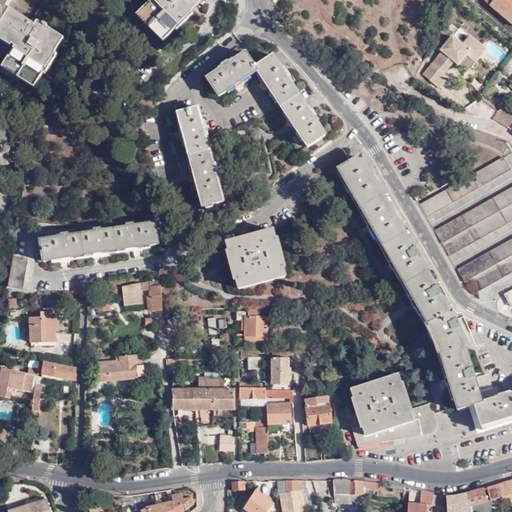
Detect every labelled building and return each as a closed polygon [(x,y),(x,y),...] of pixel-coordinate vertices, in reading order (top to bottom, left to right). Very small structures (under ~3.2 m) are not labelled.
[(0,0),(0,27),(15,3),(11,1),(11,0),(0,0)] [(151,0),(137,15),(163,40),(201,0),(151,0)] [(511,0),(484,0),(511,22),(511,0)] [(15,3),(0,27),(0,37),(1,38),(11,44),(16,35),(23,39),(7,66),(37,85),(70,31),(52,21),(54,18),(48,15),(46,17),(41,14),(40,17),(15,3)] [(454,60),(458,64),(466,54),(474,61),(485,49),(469,35),(462,44),(452,36),(441,49),(442,50),(423,74),(439,87),(448,76),(443,72),(450,65),(447,63),(451,58),(454,60)] [(255,66),(245,52),(230,62),(228,60),(219,66),(221,68),(206,78),(218,97),(238,84),(257,71),(270,91),(294,127),(307,147),(326,135),(315,119),(316,118),(311,111),(310,112),(289,80),(291,79),(285,72),(284,72),(273,54),(255,66)] [(476,111),(493,117),(497,106),(479,100),(476,111)] [(203,207),(223,202),(216,176),(218,175),(216,167),(214,168),(205,133),(207,133),(205,125),(203,126),(198,107),(178,113),(184,134),(196,180),(203,207)] [(511,123),(511,116),(501,109),(493,120),(508,129),(511,123)] [(511,169),(504,156),(421,204),(428,216),(511,169)] [(511,393),(505,396),(504,394),(499,396),(496,387),(493,388),(488,375),(476,378),(473,369),(471,369),(464,348),(467,347),(461,329),(452,310),(448,311),(441,299),(444,297),(438,287),(435,288),(419,261),(422,259),(416,248),(413,249),(395,219),(398,217),(393,208),(390,210),(372,180),(375,178),(370,169),(367,171),(359,157),(338,168),(350,189),(371,226),(392,262),(402,279),(414,300),(426,319),(434,340),(439,351),(449,382),(458,410),(474,405),(482,428),(508,419),(511,418),(511,393)] [(450,255),(511,220),(511,187),(436,230),(450,255)] [(289,218),(299,206),(289,197),(279,209),(289,218)] [(218,224),(216,215),(205,218),(207,226),(218,224)] [(158,243),(155,223),(134,226),(134,224),(126,225),(126,227),(103,231),(103,228),(93,230),(94,232),(71,236),(71,233),(61,234),(61,237),(40,240),(43,261),(65,258),(100,252),(133,247),(158,243)] [(276,239),(274,229),(248,236),(225,241),(228,252),(230,252),(233,263),(230,263),(232,271),(235,270),(237,281),(236,281),(239,290),(286,278),(283,269),(275,239),(276,239)] [(511,272),(511,238),(458,269),(465,282),(472,278),(479,291),(511,272)] [(27,260),(14,257),(8,286),(23,289),(27,260)] [(121,286),(122,304),(144,303),(144,305),(150,305),(151,311),(157,311),(157,310),(153,311),(150,282),(158,281),(158,280),(148,280),(121,286)] [(159,285),(158,285),(158,281),(150,282),(153,311),(157,310),(161,310),(159,286),(159,285)] [(18,307),(17,298),(8,298),(8,307),(18,307)] [(110,299),(97,300),(98,311),(111,310),(110,299)] [(59,331),(58,312),(41,313),(41,317),(30,317),(31,342),(57,341),(56,331),(59,331)] [(244,313),(235,312),(235,321),(244,322),(244,313)] [(268,317),(246,316),(246,336),(268,337),(268,317)] [(298,319),(275,326),(275,334),(297,327),(296,324),(298,323),(298,319)] [(289,352),(273,352),(273,384),(288,384),(289,352)] [(145,375),(143,353),(117,355),(117,360),(97,362),(97,364),(97,367),(98,371),(98,381),(139,377),(139,375),(145,375)] [(258,381),(267,381),(266,358),(250,357),(250,369),(258,369),(258,381)] [(76,382),(77,367),(40,360),(39,369),(38,373),(38,375),(37,384),(42,385),(43,381),(43,376),(57,379),(63,380),(76,382)] [(198,360),(168,360),(169,370),(197,371),(198,360)] [(38,375),(38,373),(39,369),(29,368),(29,373),(1,368),(0,373),(0,399),(9,402),(12,389),(32,392),(35,375),(38,375)] [(401,385),(397,375),(375,383),(351,390),(354,397),(355,397),(364,427),(355,430),(360,445),(429,433),(432,432),(436,427),(436,423),(430,406),(408,412),(399,385),(401,385)] [(57,379),(43,376),(43,381),(76,387),(76,382),(63,380),(57,379)] [(173,390),(172,409),(235,409),(235,390),(231,389),(224,390),(224,379),(199,378),(199,390),(173,390)] [(267,395),(267,391),(267,383),(240,382),(240,400),(257,399),(267,399),(267,395)] [(37,384),(33,409),(39,411),(42,385),(37,384)] [(294,402),(294,391),(267,391),(267,395),(273,394),(273,398),(281,397),(282,397),(289,396),(290,403),(294,402)] [(332,423),(329,398),(307,401),(309,425),(332,423)] [(292,423),(290,403),(267,404),(267,406),(268,415),(268,420),(268,422),(268,425),(292,423)] [(335,410),(337,426),(347,424),(345,409),(335,410)] [(450,425),(463,421),(460,410),(446,414),(450,425)] [(257,453),(269,453),(268,425),(268,422),(241,422),(241,428),(247,428),(247,431),(257,431),(257,436),(257,453)] [(220,450),(234,451),(234,435),(220,435),(220,450)] [(51,438),(38,437),(37,452),(50,453),(51,438)] [(361,489),(367,489),(368,482),(361,481),(346,480),(333,480),(335,503),(361,504),(361,489)] [(503,495),(503,498),(511,500),(511,480),(501,484),(502,487),(502,493),(503,495)] [(243,489),(243,481),(231,482),(231,490),(243,489)] [(308,492),(306,481),(277,481),(278,494),(280,494),(283,511),(304,511),(303,496),(302,492),(308,492)] [(380,491),(382,484),(373,483),(368,482),(367,489),(380,491)] [(501,496),(503,495),(502,493),(502,487),(488,491),(491,501),(488,502),(484,490),(481,491),(467,494),(471,511),(472,511),(482,509),(482,511),(490,511),(491,502),(501,499),(501,498),(501,496)] [(432,506),(435,495),(411,489),(409,501),(408,511),(427,511),(427,505),(432,506)] [(178,511),(186,509),(185,508),(192,503),(191,495),(182,498),(180,492),(172,493),(170,494),(172,500),(169,501),(145,507),(139,509),(140,511),(178,511)] [(246,511),(266,511),(272,504),(272,503),(256,492),(244,510),(246,511)] [(471,511),(467,494),(464,495),(447,497),(447,511),(471,511)] [(310,495),(303,496),(304,511),(307,511),(313,511),(310,495)] [(51,511),(47,499),(9,511),(8,511),(51,511)]
